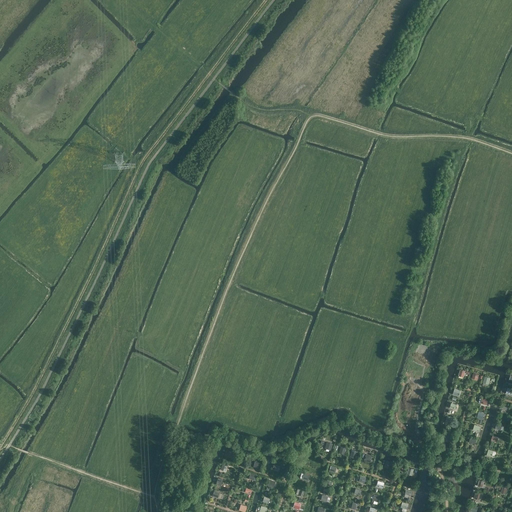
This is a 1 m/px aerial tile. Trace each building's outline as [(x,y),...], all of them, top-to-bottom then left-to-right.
[(485,376),(483,382),(489,384),(491,378),(485,376)] [(487,396),(481,394),(479,400),(485,402),(487,396)] [(475,417),(483,419),(485,413),(477,411),(475,417)] [(226,447),(223,455),(228,458),(232,449),(226,447)] [(489,449),(487,455),(495,457),(496,451),(489,449)] [(390,459),(383,457),(381,464),(387,466),(390,459)] [(272,460),(269,467),(276,469),(278,462),(272,460)] [(335,467),(328,465),(326,473),(333,475),(335,467)] [(217,470),(215,479),(222,481),(225,472),(217,470)] [(258,474),(249,472),(247,479),(255,482),(258,474)] [(383,483),(376,481),(374,488),(380,490),(383,483)] [(408,497),(409,495),(412,495),(413,489),(406,488),(404,496),(408,497)] [(268,493),(262,491),(259,499),(266,501),(268,493)] [(318,492),(316,498),(324,500),(326,494),(318,492)] [(238,500),(236,506),(245,509),(247,503),(238,500)] [(295,501),(293,507),(300,509),(302,503),(295,501)] [(349,507),(356,509),(358,503),(351,501),(349,507)]
